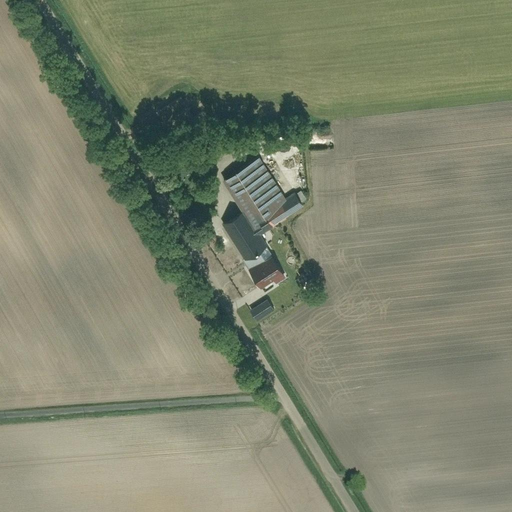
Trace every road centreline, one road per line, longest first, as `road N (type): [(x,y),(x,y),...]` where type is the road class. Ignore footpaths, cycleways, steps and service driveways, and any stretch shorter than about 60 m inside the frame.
road 1 (unclassified): [(37,0),(352,511)]
road 2 (track): [(280,396),(0,415)]
